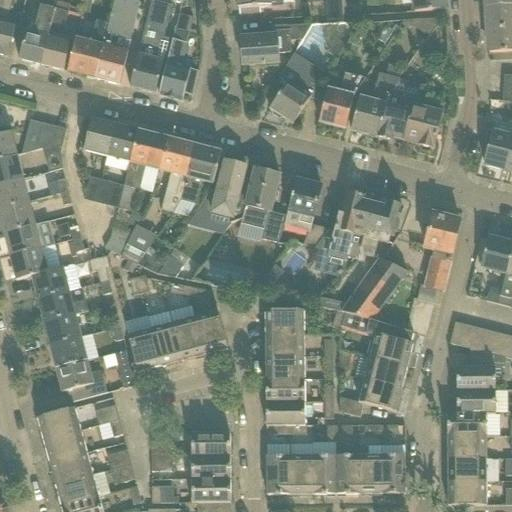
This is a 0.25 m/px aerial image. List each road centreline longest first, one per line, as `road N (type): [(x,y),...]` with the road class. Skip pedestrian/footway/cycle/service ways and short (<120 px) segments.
road 1 (residential): [(253,511),(252,368),(127,402),(146,498)]
road 2 (residential): [(447,189),(201,128)]
road 3 (residential): [(424,511),(424,421),(452,307)]
road 4 (residential): [(201,128),(0,78)]
road 5 (residential): [(447,189),(466,101),(459,0)]
road 6 (residential): [(217,0),(220,45),(201,128)]
road 7 (residential): [(32,495),(0,370)]
